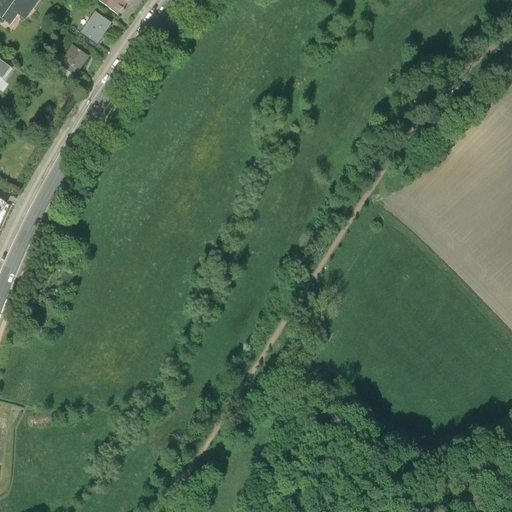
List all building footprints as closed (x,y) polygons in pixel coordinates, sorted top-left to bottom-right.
[(27,21),(41,0),(0,0),(0,17),(12,26),(19,15),(27,21)] [(106,0),(123,12),(131,0),(106,0)] [(100,12),(87,30),(103,41),(116,23),(100,12)] [(93,55),(78,44),(64,63),(82,75),(85,70),(83,69),(93,55)] [(0,61),(0,79),(4,83),(13,71),(0,61)] [(0,225),(7,209),(9,210),(14,200),(0,194),(0,225)] [(53,310),(49,320),(58,324),(62,313),(53,310)]
